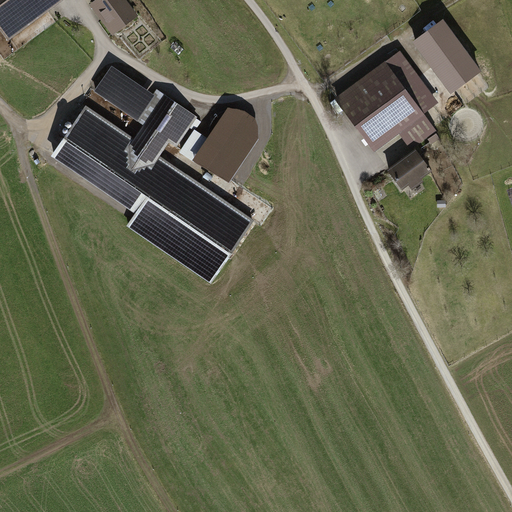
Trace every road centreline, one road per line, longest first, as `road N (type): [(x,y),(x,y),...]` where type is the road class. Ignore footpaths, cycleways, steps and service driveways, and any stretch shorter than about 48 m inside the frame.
road 1 (track): [(251,0),(311,95),(511,494)]
road 2 (track): [(118,403),(29,174),(23,139),(0,112)]
road 3 (track): [(74,0),(111,50),(192,95),(260,96),(301,80)]
road 4 (track): [(176,511),(118,403),(0,464)]
road 5 (track): [(311,95),(456,0)]
